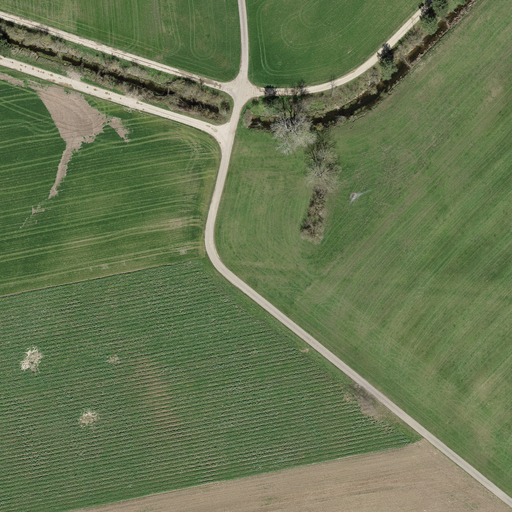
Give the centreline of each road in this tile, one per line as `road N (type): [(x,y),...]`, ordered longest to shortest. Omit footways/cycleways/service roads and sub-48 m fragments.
road 1 (track): [(241,91),(211,224),(215,259),(511,505)]
road 2 (track): [(0,16),(241,91)]
road 3 (track): [(434,0),(340,82),(241,91)]
